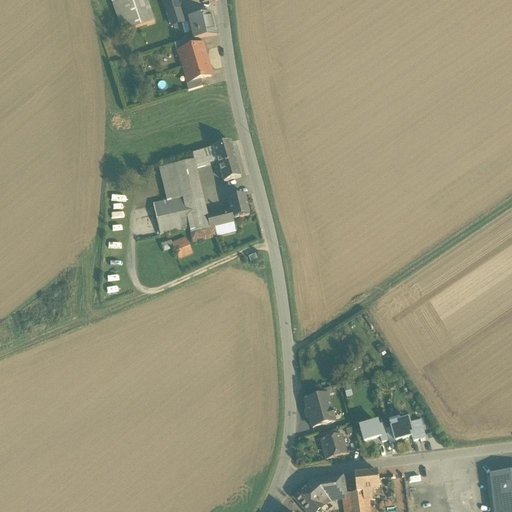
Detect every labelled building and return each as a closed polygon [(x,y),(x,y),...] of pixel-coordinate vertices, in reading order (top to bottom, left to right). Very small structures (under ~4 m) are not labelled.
[(146,0),(123,0),(112,4),(122,34),(154,23),(146,0)] [(183,21),(176,0),(162,0),(165,9),(167,8),(172,25),(183,21)] [(189,20),(194,39),(216,35),(212,14),(189,20)] [(174,45),(177,54),(180,53),(180,52),(191,49),(188,40),(174,45)] [(183,53),(187,67),(206,61),(202,46),(191,49),(180,52),(180,53),(183,53)] [(177,54),(182,68),(187,67),(183,53),(180,53),(177,54)] [(211,76),(206,61),(187,67),(191,81),(189,82),(189,83),(200,80),(211,76)] [(191,81),(187,67),(182,68),(186,83),(189,82),(191,81)] [(186,83),(188,92),(203,87),(200,80),(189,83),(189,82),(186,83)] [(221,173),(224,182),(241,178),(230,143),(214,148),(218,163),(219,165),(221,173)] [(202,151),(206,166),(218,163),(214,148),(202,151)] [(193,162),(195,170),(206,166),(202,151),(191,155),(193,162)] [(182,200),(184,207),(203,202),(195,170),(193,162),(174,167),(182,200)] [(158,171),(166,204),(182,200),(174,167),(158,171)] [(230,209),(232,221),(233,221),(250,218),(246,198),(228,201),(230,209)] [(160,236),(189,229),(184,207),(182,200),(166,204),(153,207),(160,236)] [(207,218),(203,202),(184,207),(189,229),(193,243),(217,238),(215,230),(234,225),(233,221),(232,221),(230,209),(226,210),(227,213),(207,218)] [(236,233),(234,225),(215,230),(217,238),(236,233)] [(182,242),(172,245),(173,249),(175,254),(189,248),(186,240),(182,242)] [(163,253),(173,249),(172,245),(171,242),(161,246),(163,253)] [(192,256),(189,248),(175,254),(177,261),(192,256)] [(340,367),(344,376),(362,367),(358,358),(340,367)] [(317,393),(319,399),(328,396),(328,397),(333,395),(331,388),(317,393)] [(305,403),(312,429),(335,422),(328,397),(328,396),(319,399),(305,403)] [(412,437),(413,443),(426,439),(421,421),(409,425),(413,437),(412,437)] [(391,429),(395,442),(412,437),(413,437),(409,425),(408,422),(390,427),(391,428),(390,428),(390,429),(391,429)] [(360,429),(364,442),(380,438),(381,438),(379,431),(378,426),(377,424),(360,429)] [(391,429),(390,429),(386,431),(389,445),(395,444),(395,442),(391,429)] [(321,435),(322,441),(340,436),(338,430),(321,435)] [(380,438),(381,444),(388,442),(385,430),(379,431),(381,438),(380,438)] [(321,441),(326,461),(347,455),(341,436),(340,436),(322,441),(321,441)] [(494,511),(511,511),(511,472),(490,476),(494,511)] [(357,494),(357,495),(363,494),(379,492),(377,473),(355,476),(357,494)] [(313,482),(307,488),(324,507),(331,501),(333,499),(343,497),(346,497),(343,477),(313,482)] [(306,511),(318,511),(324,507),(307,488),(294,499),(306,511)] [(365,511),(363,494),(357,495),(357,494),(351,495),(351,496),(353,511),(365,511)] [(343,497),(345,511),(353,511),(351,496),(346,497),(343,497)] [(328,511),(333,508),(331,501),(324,507),(318,511),(328,511)]
